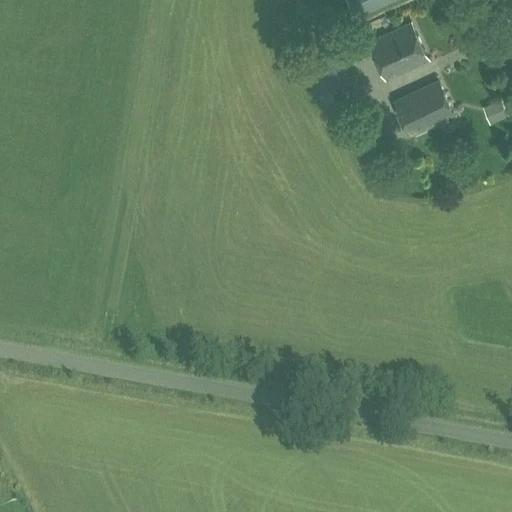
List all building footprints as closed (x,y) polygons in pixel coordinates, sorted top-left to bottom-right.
[(350,0),(358,17),(361,16),(394,0),(350,0)] [(315,34),(318,9),(296,6),(293,31),(315,34)] [(386,78),(429,58),(413,21),(370,41),(386,78)] [(303,63),(317,94),(354,77),(339,47),(303,63)] [(411,129),(454,110),(440,80),(397,101),(411,129)] [(502,98),(484,106),(491,123),(509,115),(502,98)]
